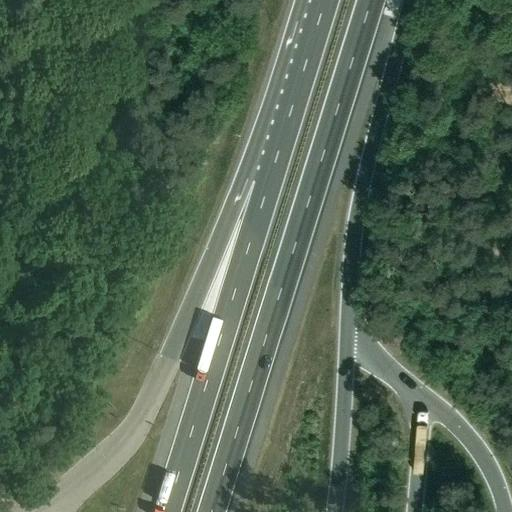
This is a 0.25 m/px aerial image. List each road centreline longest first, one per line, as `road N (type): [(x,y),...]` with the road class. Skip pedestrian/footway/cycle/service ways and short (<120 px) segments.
road 1 (motorway): [(212,511),(372,0)]
road 2 (motorway): [(269,183),(166,511)]
road 3 (motorway): [(269,183),(203,273),(123,444),(99,468)]
road 4 (motorway): [(349,310),(362,187),(409,0)]
road 5 (motorway): [(326,0),(269,183)]
road 6 (track): [(50,0),(91,68),(113,77),(150,0)]
